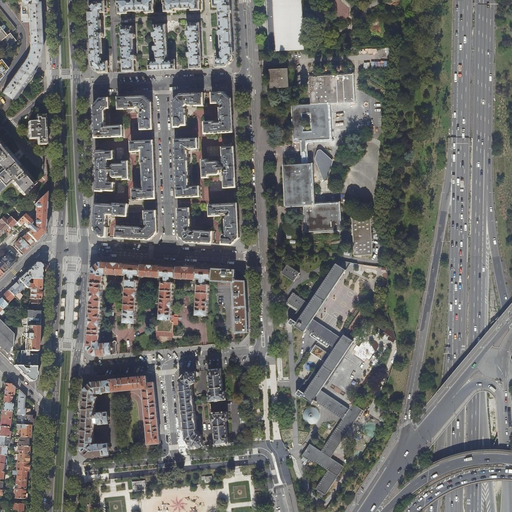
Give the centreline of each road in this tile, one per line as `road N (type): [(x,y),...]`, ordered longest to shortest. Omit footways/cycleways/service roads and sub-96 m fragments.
road 1 (trunk): [(460,126),(403,458)]
road 2 (trunk): [(460,126),(458,343)]
road 3 (trunk): [(479,215),(484,0)]
road 4 (trunk): [(475,424),(479,215)]
road 5 (residential): [(164,361),(258,348),(254,256)]
road 6 (residential): [(254,256),(244,78)]
road 7 (motorway): [(458,343),(449,356),(433,511)]
road 8 (trunk): [(458,343),(452,511)]
road 9 (residential): [(169,252),(162,85)]
road 10 (primary): [(85,248),(77,87)]
road 11 (primary): [(60,248),(54,405)]
road 12 (primary): [(57,91),(60,248)]
road 13 (residential): [(284,511),(264,452),(173,458)]
road 14 (motorway): [(511,460),(443,468),(385,511)]
road 15 (trunk): [(463,0),(460,126)]
road 16 (primary): [(73,370),(85,248)]
